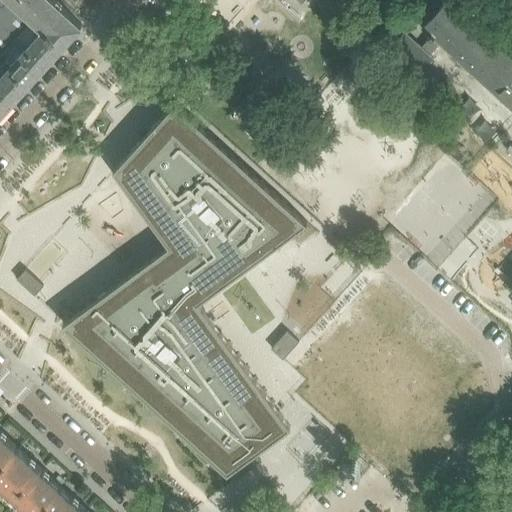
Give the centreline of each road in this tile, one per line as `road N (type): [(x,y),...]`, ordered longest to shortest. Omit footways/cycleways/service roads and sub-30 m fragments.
road 1 (residential): [(149,511),(0,376)]
road 2 (residential): [(0,150),(112,26)]
